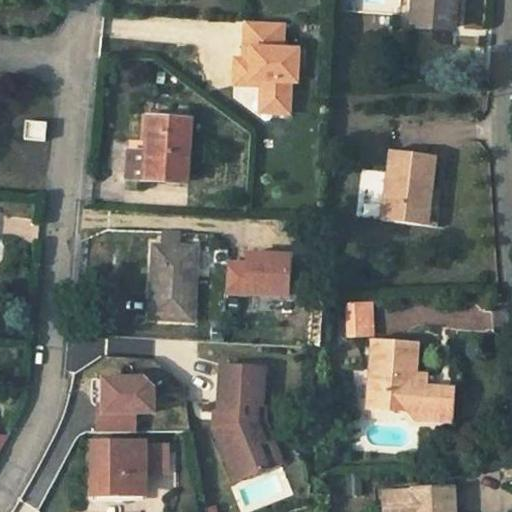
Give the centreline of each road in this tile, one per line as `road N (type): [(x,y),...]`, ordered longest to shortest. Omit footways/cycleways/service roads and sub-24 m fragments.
road 1 (residential): [(76,60),(47,400),(0,489)]
road 2 (residential): [(511,284),(508,0)]
